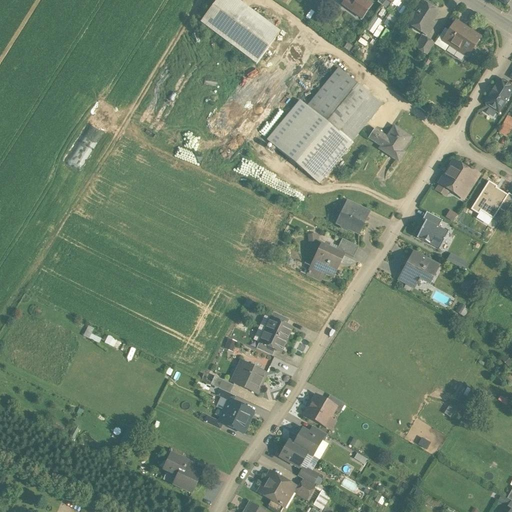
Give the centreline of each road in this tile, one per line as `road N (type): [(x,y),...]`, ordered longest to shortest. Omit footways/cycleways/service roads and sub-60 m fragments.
road 1 (residential): [(452,142),(217,511)]
road 2 (track): [(202,0),(0,319)]
